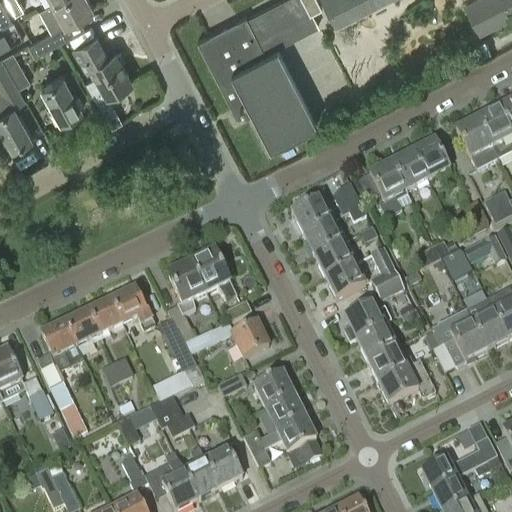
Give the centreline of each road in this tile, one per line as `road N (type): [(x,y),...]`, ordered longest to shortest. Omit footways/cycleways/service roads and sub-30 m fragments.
road 1 (residential): [(238,202),(511,62)]
road 2 (residential): [(366,457),(238,202)]
road 3 (residential): [(0,320),(238,202)]
road 4 (residential): [(0,209),(187,104)]
road 5 (residential): [(366,457),(511,382)]
